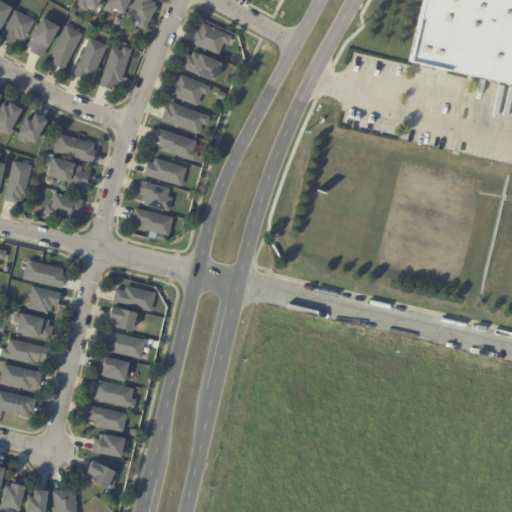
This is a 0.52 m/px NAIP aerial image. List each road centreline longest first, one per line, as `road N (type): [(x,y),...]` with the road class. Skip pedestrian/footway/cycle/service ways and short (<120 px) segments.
road 1 (secondary): [(321,0),(220,193),(141,511)]
road 2 (secondary): [(185,511),(267,185),(352,0)]
road 3 (residential): [(174,0),(144,70),(52,444)]
road 4 (residential): [(202,269),(511,344)]
road 5 (residential): [(202,269),(0,223)]
road 6 (residential): [(129,125),(0,57)]
